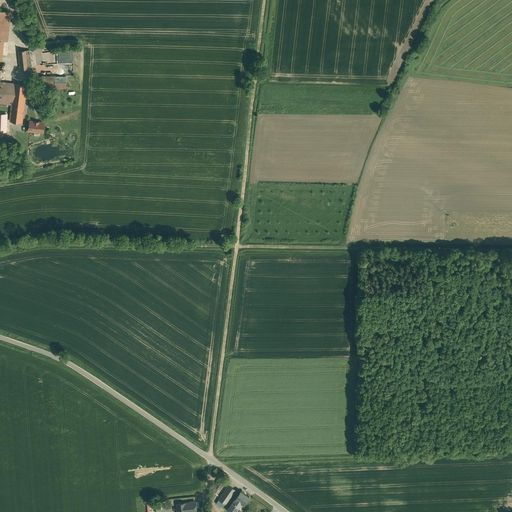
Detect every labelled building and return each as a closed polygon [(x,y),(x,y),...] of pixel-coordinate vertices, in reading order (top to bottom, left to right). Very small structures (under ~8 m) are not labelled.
[(11,12),(0,10),(0,39),(4,40),(8,41),(11,12)] [(30,50),(19,51),(21,68),(32,67),(30,50)] [(54,75),(42,75),(42,88),(54,88),(54,76),(54,75)] [(67,77),(54,76),(54,88),(67,88),(67,77)] [(0,81),(0,102),(12,104),(12,103),(20,104),(21,97),(24,98),(26,85),(0,81)] [(20,104),(12,103),(12,104),(10,121),(22,122),(24,98),(21,97),(20,104)] [(44,122),(38,121),(35,121),(30,121),(29,130),(35,131),(40,132),(40,131),(43,132),(44,122)] [(220,478),(214,486),(219,489),(225,482),(220,478)] [(229,485),(218,499),(225,504),(235,490),(229,485)] [(249,497),(240,490),(235,498),(239,501),(243,504),(249,497)] [(239,501),(235,498),(231,506),(235,509),(237,507),(236,506),(239,501)] [(183,500),(175,499),(175,507),(183,508),(183,500)]
